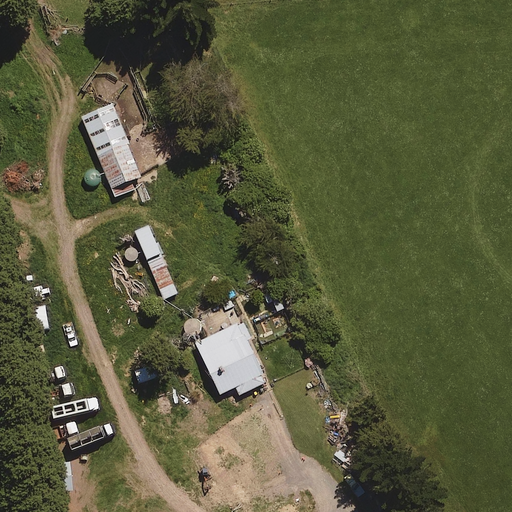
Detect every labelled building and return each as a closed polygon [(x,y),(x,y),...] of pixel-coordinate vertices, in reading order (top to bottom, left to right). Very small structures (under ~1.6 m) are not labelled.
[(142,182),(112,106),(83,117),(114,201),(128,195),(126,189),(142,182)] [(179,299),(147,229),(134,234),(166,305),(179,299)] [(251,341),(244,325),(196,347),(220,399),(236,391),(239,398),(265,386),(246,343),(251,341)] [(270,475),(264,463),(239,475),(244,487),(270,475)] [(266,511),(291,500),(279,476),(253,488),(265,511),(266,511)]
